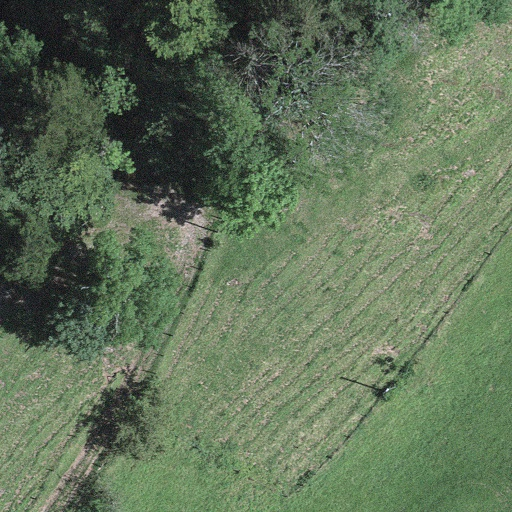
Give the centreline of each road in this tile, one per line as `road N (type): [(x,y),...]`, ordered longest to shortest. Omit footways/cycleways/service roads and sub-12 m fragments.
road 1 (track): [(0,195),(146,189),(182,195),(200,214),(195,254),(152,367),(55,511)]
road 2 (track): [(0,301),(182,195)]
